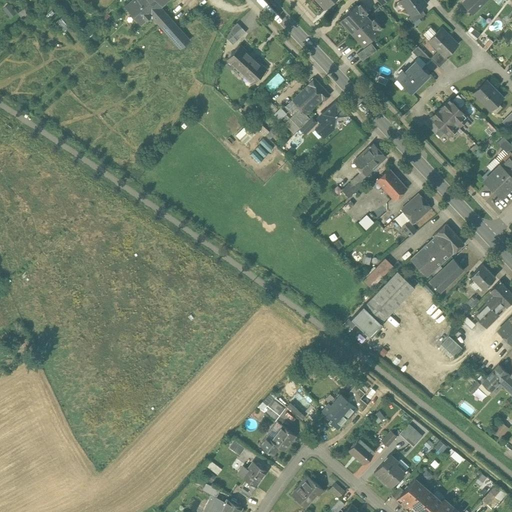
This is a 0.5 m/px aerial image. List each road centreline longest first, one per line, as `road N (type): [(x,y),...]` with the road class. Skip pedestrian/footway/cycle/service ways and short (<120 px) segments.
road 1 (primary): [(266,0),(486,233)]
road 2 (residential): [(385,511),(317,452),(299,456),(261,511)]
